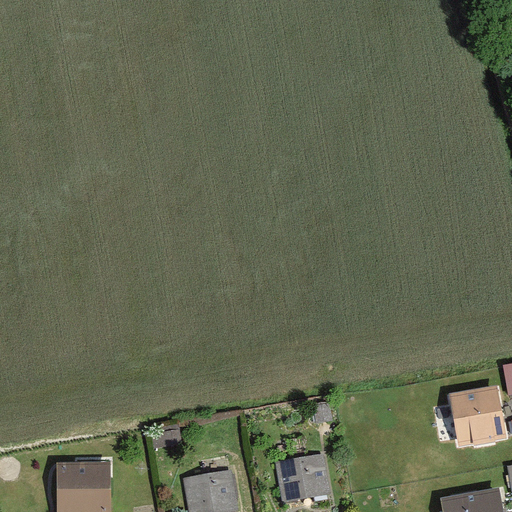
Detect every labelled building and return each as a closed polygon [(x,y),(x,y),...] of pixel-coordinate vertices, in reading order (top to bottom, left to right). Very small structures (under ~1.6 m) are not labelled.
[(511,364),(503,366),(509,397),(511,396),(511,364)] [(498,385),(449,395),(459,447),(508,438),(498,385)] [(320,456),(271,463),(277,502),(326,495),(320,456)] [(105,511),(107,465),(49,464),(47,511),(105,511)] [(232,511),(226,473),(180,480),(184,511),(232,511)] [(503,511),(499,488),(440,498),(442,511),(503,511)]
